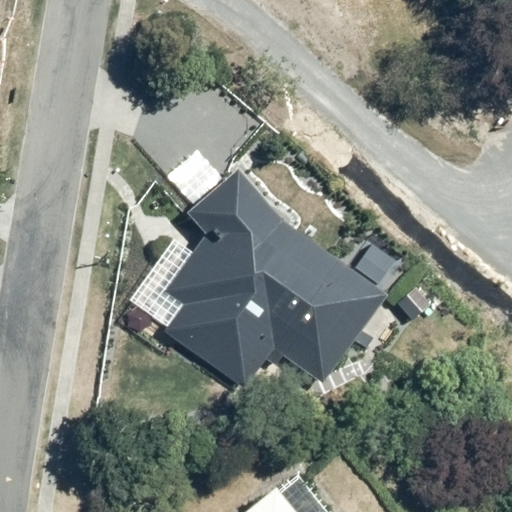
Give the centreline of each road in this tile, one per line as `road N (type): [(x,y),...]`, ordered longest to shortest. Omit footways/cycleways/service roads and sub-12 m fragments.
road 1 (residential): [(34,295),(89,0)]
road 2 (residential): [(3,511),(5,442),(34,295)]
